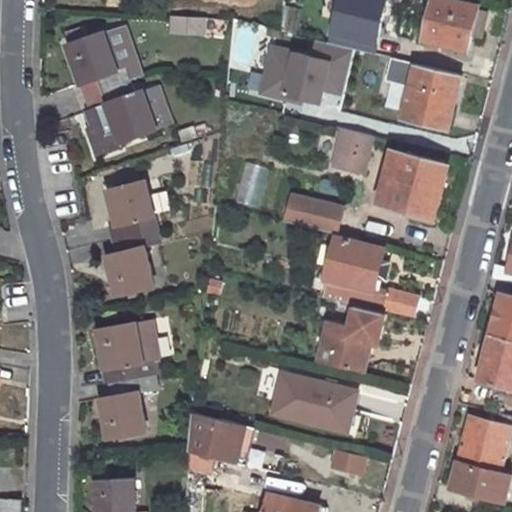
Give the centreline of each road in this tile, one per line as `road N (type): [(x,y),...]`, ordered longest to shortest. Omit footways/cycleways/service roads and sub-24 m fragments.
road 1 (residential): [(19,0),(16,99),(54,342),(50,511)]
road 2 (residential): [(407,511),(511,110)]
